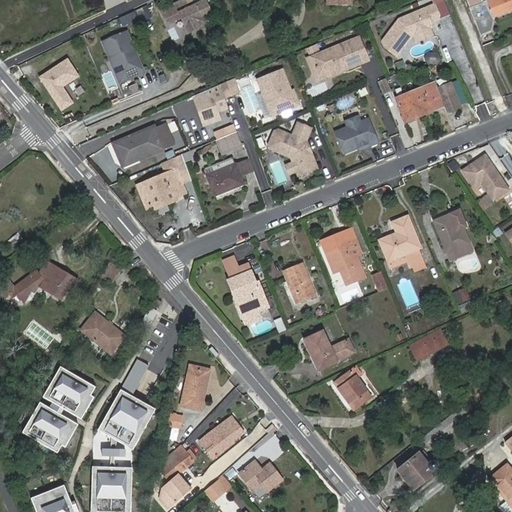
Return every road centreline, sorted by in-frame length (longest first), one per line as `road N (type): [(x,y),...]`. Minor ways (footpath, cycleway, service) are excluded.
road 1 (residential): [(158,264),(495,128)]
road 2 (tertiary): [(158,264),(366,508)]
road 3 (tertiary): [(41,127),(158,264)]
